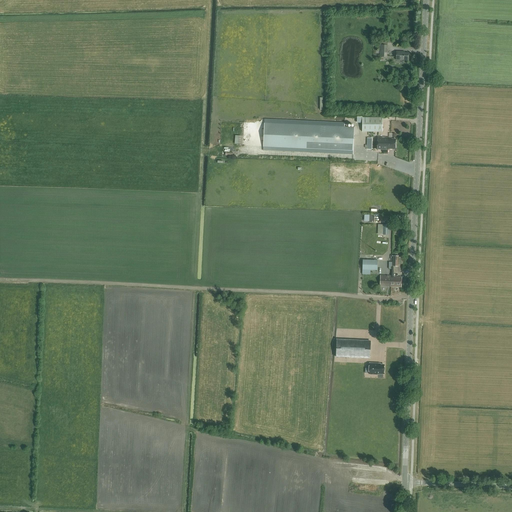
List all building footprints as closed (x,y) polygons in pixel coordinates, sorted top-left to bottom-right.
[(379,45),(379,50),(376,50),(375,56),(379,56),(379,57),(387,57),(387,45),(379,45)] [(396,60),(409,61),(409,53),(405,53),(405,52),(397,52),(396,60)] [(362,132),(382,132),(383,118),(362,117),(362,132)] [(264,123),(263,146),(353,151),(354,127),(264,123)] [(377,150),(384,150),(383,154),(386,154),(386,150),(386,149),(395,149),(396,139),(391,139),(391,138),(389,138),(378,137),(377,150)] [(362,269),(377,270),(377,260),(363,259),(362,269)] [(401,287),(402,277),(394,277),(394,276),(381,275),(380,286),(401,287)] [(370,341),(337,340),(336,357),(370,358),(370,341)] [(377,373),(384,373),(384,365),(380,365),(380,364),(369,363),(369,374),(377,374),(377,373)]
